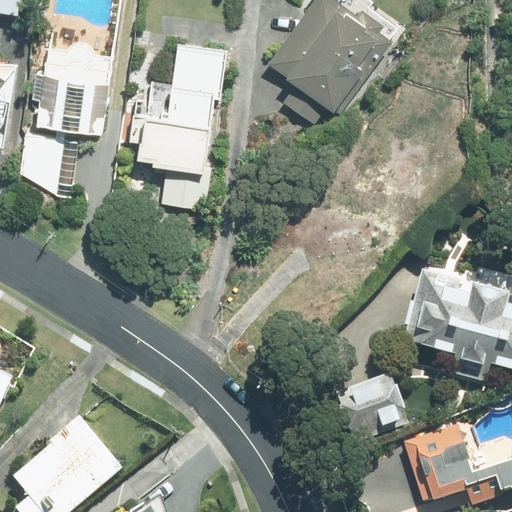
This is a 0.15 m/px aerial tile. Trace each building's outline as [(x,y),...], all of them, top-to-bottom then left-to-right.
[(0,0),(0,9),(21,12),(22,0),(0,0)] [(344,0),(317,0),(273,61),(300,81),(286,101),(316,123),(331,104),(339,110),(371,67),(363,62),(390,25),(365,7),(361,12),(344,0)] [(208,208),(230,48),(180,41),(175,84),(155,81),(150,114),(137,112),(133,140),(146,142),(144,161),(163,164),(158,201),(208,208)] [(45,99),(41,120),(104,129),(116,58),(53,48),(49,73),(39,71),(34,97),(45,99)] [(19,67),(0,63),(0,143),(6,144),(19,67)] [(81,140),(30,132),(24,172),(57,193),(73,195),(76,179),(81,140)] [(303,171),(303,189),(305,275),(379,273),(378,246),(403,246),(403,215),(413,215),(412,185),(429,184),(428,147),(403,148),(403,137),(374,138),(374,148),(351,148),(352,170),(303,171)] [(511,291),(429,270),(410,342),(457,354),(453,373),(491,383),(496,364),(511,367),(511,291)] [(0,404),(15,374),(0,366),(0,404)] [(399,374),(343,393),(358,439),(405,424),(400,408),(409,405),(399,374)] [(73,511),(126,468),(85,421),(16,479),(32,497),(18,508),(21,511),(73,511)] [(427,507),(472,492),(478,511),(511,499),(511,460),(477,472),(461,423),(405,441),(427,507)] [(167,511),(160,501),(143,511),(167,511)]
